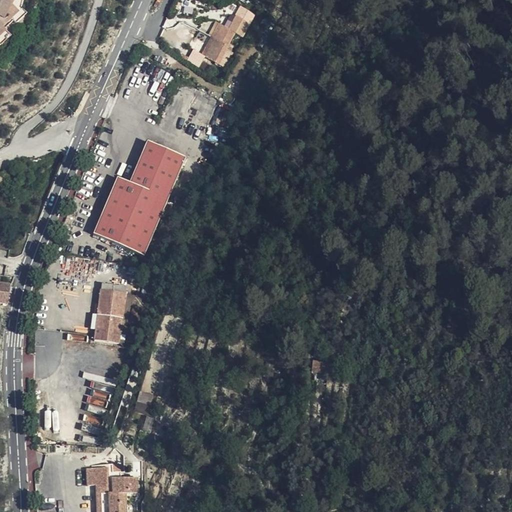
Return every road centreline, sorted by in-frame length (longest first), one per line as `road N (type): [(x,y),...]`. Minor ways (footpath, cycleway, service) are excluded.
road 1 (primary): [(20,511),(14,339),(25,281),(83,134)]
road 2 (residential): [(24,144),(22,132),(63,94),(97,0)]
road 3 (primary): [(83,134),(142,0)]
